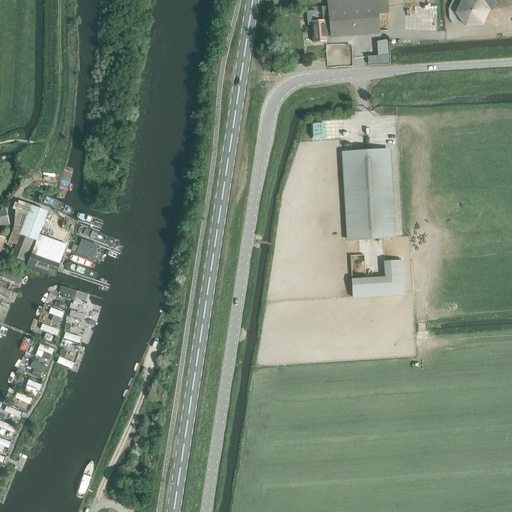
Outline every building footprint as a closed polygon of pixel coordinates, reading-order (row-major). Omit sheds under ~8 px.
[(331,0),(327,0),(328,6),(321,7),(322,21),(318,21),(317,11),(306,12),(307,26),(312,26),(313,42),(325,41),(325,37),(330,37),(330,36),(379,32),(378,14),(387,13),(385,0),(331,0)] [(462,0),(457,13),(466,27),(483,26),(490,10),(483,0),(462,0)] [(405,29),(437,30),(438,7),(406,5),(405,29)] [(344,152),(347,208),(349,241),(392,239),(387,150),(344,152)] [(32,152),(23,168),(27,170),(29,167),(32,169),(40,155),(37,153),(33,151),(32,152)] [(64,252),(67,245),(39,235),(47,212),(19,202),(15,210),(14,228),(13,229),(9,242),(16,245),(13,253),(11,252),(10,255),(28,263),(26,267),(32,269),(55,278),(64,252)] [(0,226),(9,225),(5,209),(1,209),(0,203),(0,226)] [(81,239),(76,252),(92,259),(97,246),(81,239)] [(385,262),(386,278),(352,280),(353,298),(404,295),(402,261),(385,262)] [(0,292),(7,297),(10,293),(1,288),(0,289),(0,292)] [(59,302),(57,308),(65,310),(67,305),(59,302)] [(61,317),(63,311),(51,308),(49,314),(61,317)] [(71,309),(69,316),(84,320),(86,314),(71,309)] [(57,336),(59,329),(43,323),(40,330),(57,336)] [(40,358),(51,360),(55,348),(38,344),(37,349),(42,351),(40,358)] [(42,372),(46,374),(49,365),(34,360),(29,374),(41,378),(42,372)] [(25,390),(35,395),(39,384),(29,380),(25,390)] [(6,406),(4,412),(20,417),(22,411),(6,406)]
